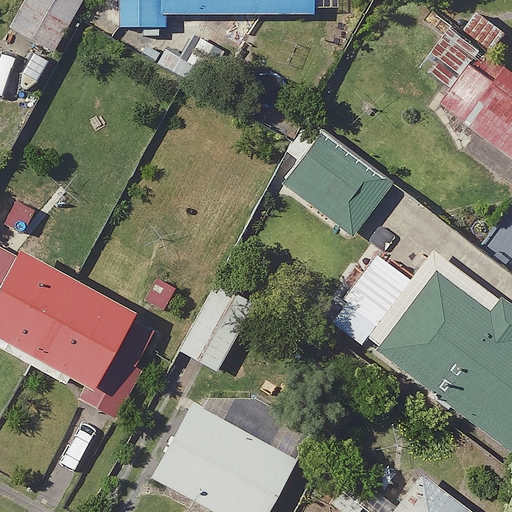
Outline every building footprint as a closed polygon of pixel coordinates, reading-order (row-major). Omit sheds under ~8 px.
[(62,59),(95,0),(34,0),(16,33),(62,59)] [(167,36),(168,0),(126,0),(125,35),(167,36)] [(319,0),(168,0),(168,22),(171,22),(319,23),(319,0)] [(510,30),(479,4),(461,27),(492,52),(510,30)] [(511,68),(480,44),(439,98),(511,153),(511,68)] [(385,179),(313,128),(274,183),(346,234),(385,179)] [(121,304),(2,239),(0,243),(0,338),(79,381),(121,304)] [(481,307),(426,266),(367,345),(511,454),(511,309),(491,294),(481,307)] [(207,276),(169,346),(209,367),(246,297),(207,276)] [(254,511),(288,453),(184,393),(141,468),(218,511),(254,511)] [(379,511),(468,511),(411,469),(379,511)]
